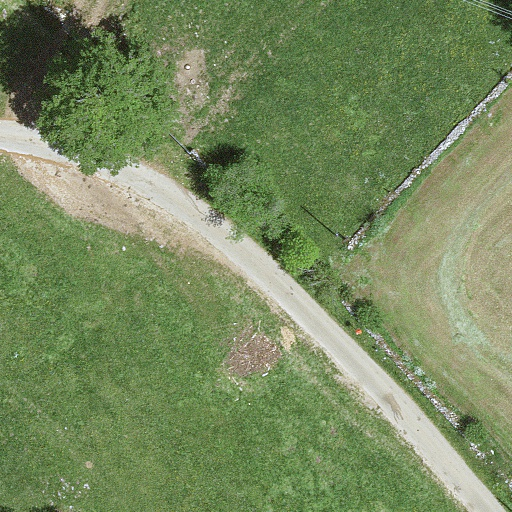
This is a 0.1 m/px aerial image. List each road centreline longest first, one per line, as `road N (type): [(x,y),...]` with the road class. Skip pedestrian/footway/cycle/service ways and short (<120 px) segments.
road 1 (unclassified): [(491,511),(422,410),(182,203),(91,157),(0,134)]
road 2 (track): [(40,142),(93,0)]
